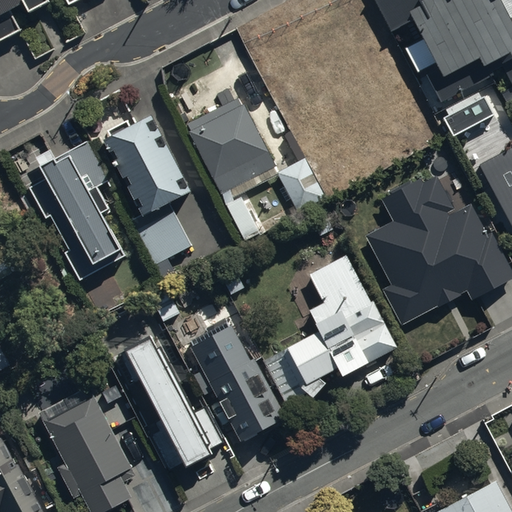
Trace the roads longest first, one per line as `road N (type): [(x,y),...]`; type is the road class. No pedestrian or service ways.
road 1 (residential): [(238,511),(511,367)]
road 2 (residential): [(0,120),(40,99),(77,61),(212,0)]
